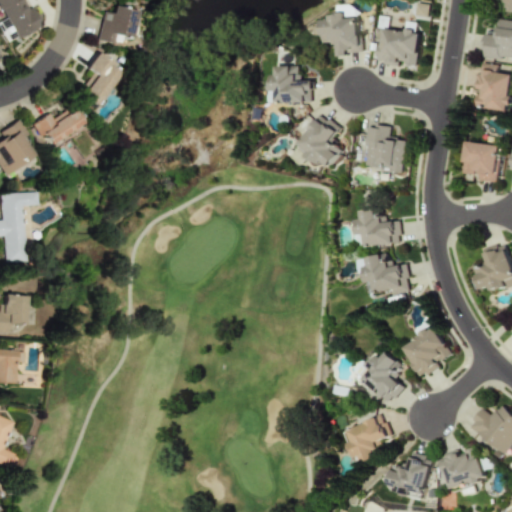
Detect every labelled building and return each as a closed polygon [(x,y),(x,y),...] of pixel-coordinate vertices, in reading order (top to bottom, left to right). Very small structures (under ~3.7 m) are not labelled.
[(38,26),(28,6),(26,7),(22,0),(0,0),(0,12),(13,39),(38,26)] [(511,11),(511,0),(501,0),(501,11),(511,11)] [(416,15),(428,16),(428,4),(416,3),(416,15)] [(135,11),(112,6),(110,13),(101,11),(96,38),(127,44),(135,11)] [(359,18),(345,19),(345,16),(321,17),(322,44),(338,43),(338,54),(360,53),(359,18)] [(483,34),(480,55),(511,58),(511,21),(495,20),(493,35),(483,34)] [(416,65),(420,33),(415,32),(416,23),(406,22),(405,31),(382,28),(378,63),(398,65),(398,63),(416,65)] [(90,73),(76,94),(93,106),(116,73),(107,66),(109,63),(94,52),(83,68),(90,73)] [(511,74),(496,73),(497,65),(478,63),(475,90),(477,90),(475,108),(508,111),(511,74)] [(277,66),(278,75),(271,75),(271,103),(314,102),(313,80),(300,81),(300,66),(277,66)] [(81,123),(70,107),(50,120),(45,113),(28,124),(36,136),(39,135),(46,145),(81,123)] [(329,167),(343,149),(331,140),(339,129),(322,115),(297,147),(319,164),(322,161),(329,167)] [(0,129),(0,137),(0,138),(0,137),(0,174),(31,157),(20,138),(25,135),(16,119),(0,129)] [(401,172),(405,141),(389,139),(390,128),(369,125),(363,167),(401,172)] [(500,145),(466,141),(463,172),(479,174),(478,180),(496,182),(500,145)] [(0,193),(0,260),(0,262),(26,260),(23,220),(19,220),(18,206),(34,205),(34,192),(0,193)] [(399,221),(382,222),(381,216),(375,217),(375,209),(361,210),(362,219),(357,219),(358,234),(365,234),(366,246),(400,244),(399,221)] [(511,265),(505,244),(497,247),(497,244),(483,249),(488,265),(475,269),(482,290),(490,287),(492,292),(511,285),(511,265)] [(405,263),(389,267),(387,253),(364,258),(369,282),(373,281),(375,293),(393,289),(394,294),(410,291),(405,263)] [(21,295),(0,294),(0,332),(3,332),(4,323),(20,323),(21,295)] [(403,347),(422,377),(440,365),(438,363),(452,354),(434,327),(403,347)] [(0,382),(11,383),(12,362),(20,362),(20,350),(0,349),(0,382)] [(403,387),(392,377),(402,366),(384,349),(367,367),(370,370),(362,378),(389,403),(403,387)] [(511,443),(511,413),(501,404),(491,416),(483,409),(469,425),(502,454),(511,443)] [(0,447),(10,421),(0,416),(0,465),(7,468),(12,454),(0,449),(0,447)] [(378,456),(374,442),(388,438),(383,418),(349,426),(353,443),(350,443),(354,461),(378,456)] [(449,490),(485,479),(475,448),(458,453),(458,451),(439,457),(449,490)] [(393,464),(388,485),(405,488),(405,492),(423,497),(432,459),(412,454),(409,467),(393,464)]
